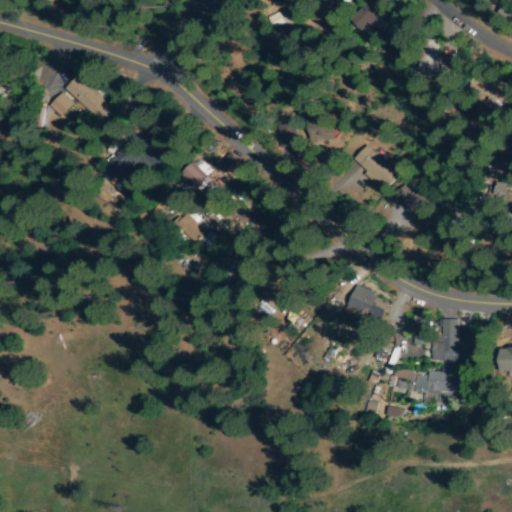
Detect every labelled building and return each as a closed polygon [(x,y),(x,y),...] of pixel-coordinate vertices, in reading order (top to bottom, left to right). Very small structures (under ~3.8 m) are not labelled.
[(393,16),(377,37),(357,22),(373,1),(393,16)] [(511,19),(502,13),(506,6),(511,9),(511,19)] [(441,43),(434,62),(453,69),(448,84),(416,72),(428,38),(441,43)] [(511,106),(511,108),(470,89),(478,73),(511,88),(511,106)] [(79,77),(112,107),(100,121),(66,90),(79,77)] [(73,103),(61,116),(51,107),(63,94),(73,103)] [(311,143),(308,116),(330,114),(333,141),(311,143)] [(150,188),(134,201),(106,165),(133,144),(142,156),(132,165),(150,188)] [(385,189),(356,160),(369,147),(398,177),(385,189)] [(193,164),(207,177),(198,187),(183,173),(193,164)] [(396,200),(405,184),(438,205),(428,220),(396,200)] [(511,197),(511,199),(494,212),(485,199),(504,186),(511,197)] [(207,228),(197,243),(174,228),(185,213),(207,228)] [(381,320),(349,304),(357,288),(389,304),(381,320)] [(437,356),(446,321),(459,324),(450,359),(437,356)] [(425,345),(426,336),(411,335),(411,344),(425,345)] [(511,371),(501,371),(501,353),(511,353),(511,371)] [(449,375),(450,388),(417,392),(415,379),(449,375)]
